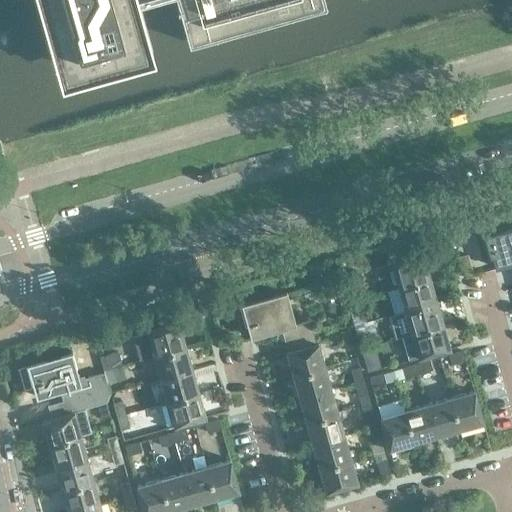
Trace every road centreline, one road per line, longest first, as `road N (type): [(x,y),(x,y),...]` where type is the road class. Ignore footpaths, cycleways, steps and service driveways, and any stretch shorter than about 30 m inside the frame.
road 1 (tertiary): [(511,103),(0,246)]
road 2 (tertiary): [(0,296),(511,153)]
road 3 (unclassified): [(350,511),(507,467)]
road 4 (residential): [(285,511),(242,355)]
